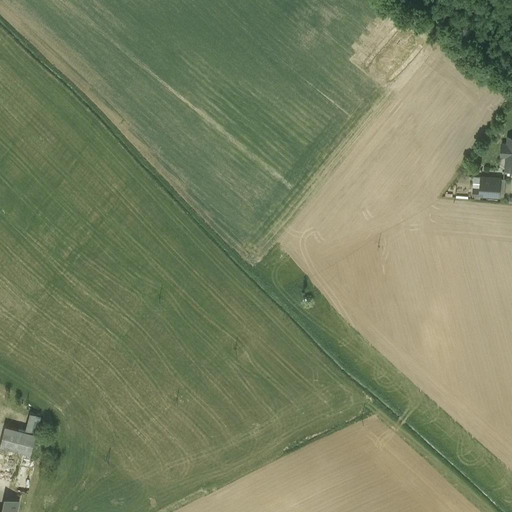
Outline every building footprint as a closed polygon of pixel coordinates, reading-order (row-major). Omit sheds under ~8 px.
[(500,177),(476,175),(475,193),(499,195),(500,177)] [(24,426),(32,427),(33,411),(25,410),(24,426)] [(36,432),(5,424),(0,442),(0,443),(0,444),(24,450),(30,452),(36,432)] [(24,450),(0,444),(0,443),(0,478),(17,483),(24,450)] [(3,511),(15,511),(19,500),(7,497),(3,511)]
